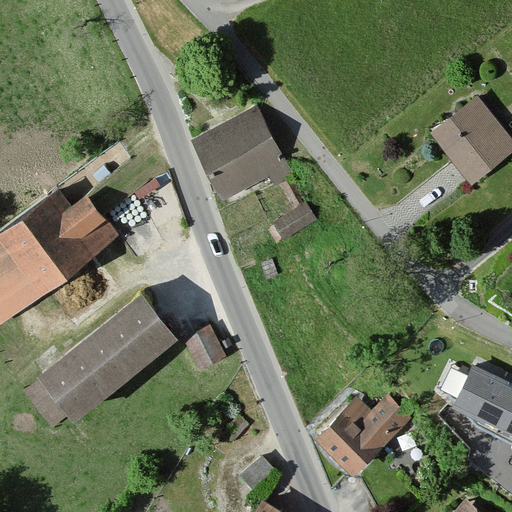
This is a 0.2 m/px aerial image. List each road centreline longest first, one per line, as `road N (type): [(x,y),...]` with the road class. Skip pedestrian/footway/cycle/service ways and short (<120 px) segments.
road 1 (unclassified): [(112,0),(323,511)]
road 2 (residential): [(194,0),(439,291),(511,225)]
